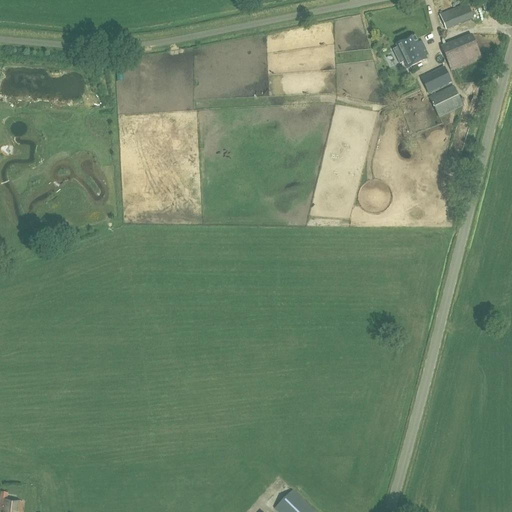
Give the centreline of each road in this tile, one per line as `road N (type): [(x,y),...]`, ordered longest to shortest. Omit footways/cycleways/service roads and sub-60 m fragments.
road 1 (unclassified): [(387,511),(511,52)]
road 2 (unclassified): [(0,40),(147,45),(380,0)]
